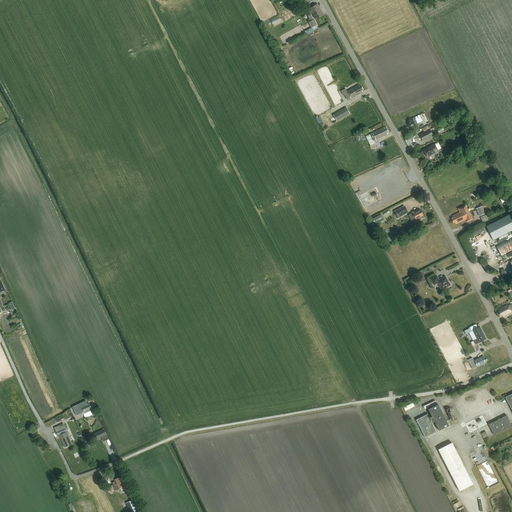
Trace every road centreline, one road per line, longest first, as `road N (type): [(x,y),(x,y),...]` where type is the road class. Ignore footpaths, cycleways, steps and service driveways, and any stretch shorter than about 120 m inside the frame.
road 1 (unclassified): [(511,354),(321,0)]
road 2 (unclassified): [(0,336),(71,475),(112,464)]
